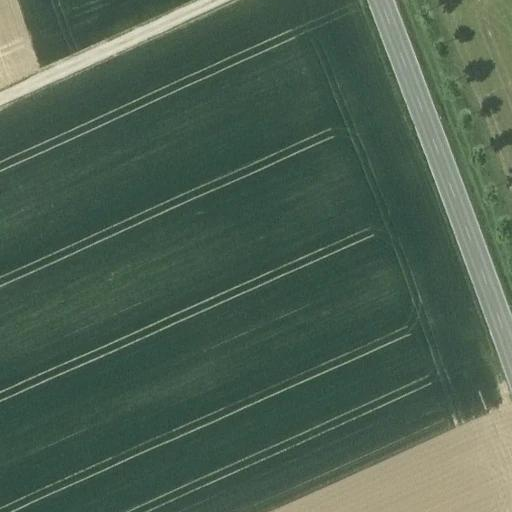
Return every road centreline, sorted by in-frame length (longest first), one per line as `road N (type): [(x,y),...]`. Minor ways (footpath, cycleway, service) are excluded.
road 1 (tertiary): [(388,0),(511,339)]
road 2 (track): [(250,0),(0,110)]
